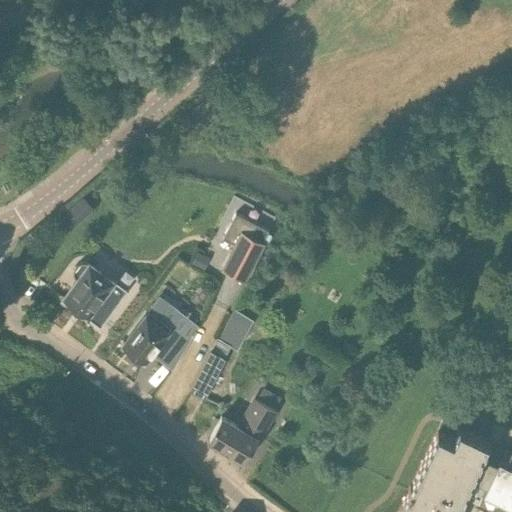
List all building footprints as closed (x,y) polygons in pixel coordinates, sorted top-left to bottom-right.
[(55,220),(66,233),(95,209),(83,195),(55,220)] [(261,243),(239,232),(221,268),(242,279),(261,243)] [(269,248),(264,259),(272,264),(278,252),(269,248)] [(198,255),(193,264),(203,269),(208,260),(198,255)] [(105,274),(90,265),(88,264),(87,263),(85,262),(83,262),(82,262),(80,263),(78,264),(77,265),(76,266),(75,267),(74,269),(74,270),(73,272),(74,274),(74,275),(75,277),(76,278),(77,280),(64,298),(67,300),(67,303),(72,307),(75,306),(100,327),(128,289),(106,273),(105,274)] [(144,361),(177,318),(155,301),(122,344),(144,361)] [(221,336),(218,335),(190,390),(204,397),(224,359),(221,357),(227,346),(236,350),(246,331),(242,329),(247,320),(234,313),(221,336)] [(191,341),(177,330),(177,331),(171,338),(185,348),(191,341)] [(244,461),(259,436),(263,438),(278,409),(275,407),(280,397),(262,387),(256,398),(253,396),(242,419),(222,409),(208,440),(244,461)] [(499,457),(497,461),(481,454),(487,441),(459,428),(453,441),(438,434),(398,511),(453,511),(462,493),(477,500),(474,506),(485,511),(511,511),(511,446),(505,460),(499,457)]
